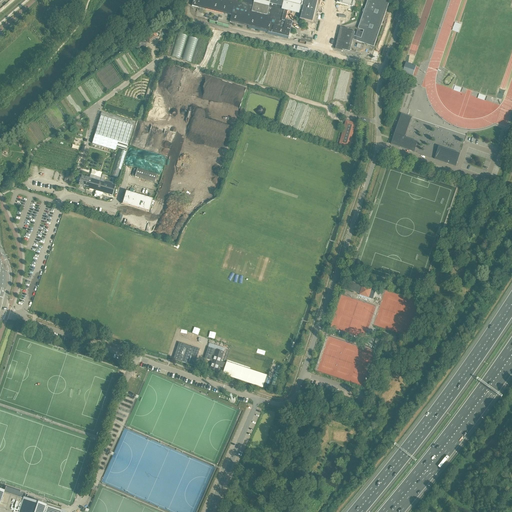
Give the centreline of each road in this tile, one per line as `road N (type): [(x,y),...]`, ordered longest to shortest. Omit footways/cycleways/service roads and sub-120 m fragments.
road 1 (unclassified): [(20,318),(258,398),(293,400),(378,147),(379,81),(406,0)]
road 2 (motorway): [(511,310),(361,511)]
road 3 (motorway): [(383,511),(511,344)]
